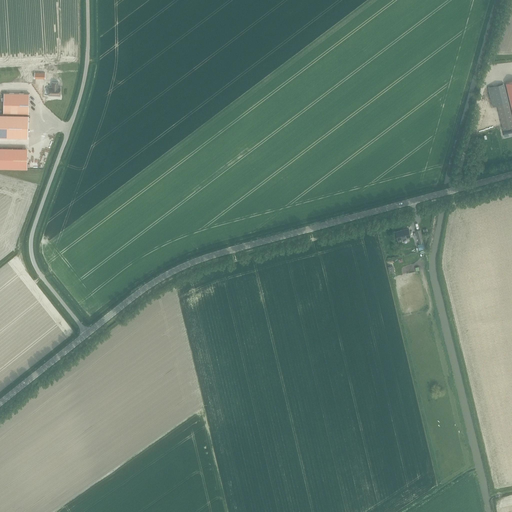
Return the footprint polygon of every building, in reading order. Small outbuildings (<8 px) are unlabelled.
[(48,86),(48,95),(60,95),(60,87),(58,87),(58,81),(52,81),(52,85),(52,87),(48,86)] [(511,127),(511,118),(508,103),(504,84),(488,87),(493,107),(497,106),(503,130),(511,127)] [(28,114),(29,93),(4,93),(3,113),(28,114)] [(0,114),(0,136),(28,137),(29,115),(0,114)] [(0,168),(27,169),(28,148),(0,147),(0,168)] [(397,240),(410,236),(408,229),(395,232),(397,240)]
